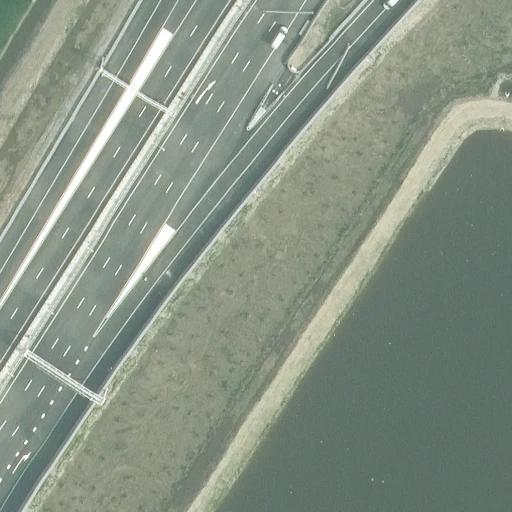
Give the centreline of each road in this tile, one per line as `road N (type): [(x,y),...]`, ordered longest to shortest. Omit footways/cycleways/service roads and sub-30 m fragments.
road 1 (unknown): [(194,511),(434,139),(460,113),(511,107)]
road 2 (motorway): [(77,322),(182,235),(383,0)]
road 3 (motorway): [(213,0),(0,323)]
road 4 (motorway): [(77,322),(281,0)]
road 5 (motorway): [(168,0),(0,304)]
road 6 (motorway): [(0,443),(77,322)]
